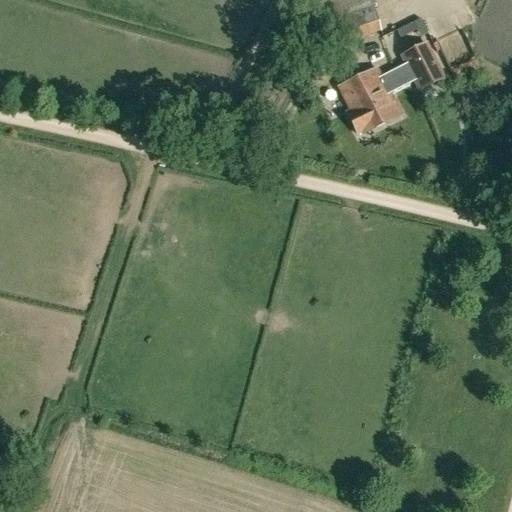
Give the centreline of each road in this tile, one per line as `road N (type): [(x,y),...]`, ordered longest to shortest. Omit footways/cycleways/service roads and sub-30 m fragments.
road 1 (track): [(511,228),(0,115)]
road 2 (track): [(270,174),(281,128),(307,78),(456,10)]
